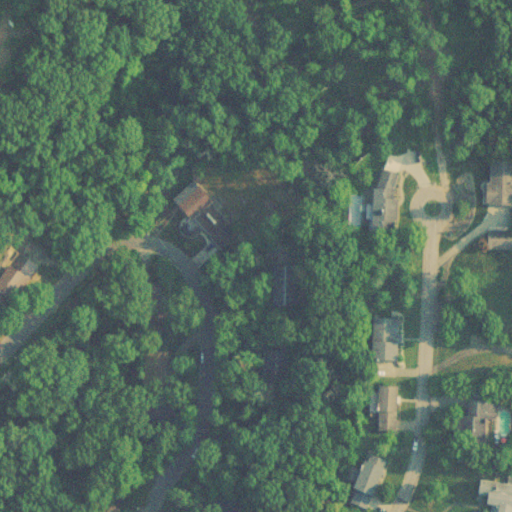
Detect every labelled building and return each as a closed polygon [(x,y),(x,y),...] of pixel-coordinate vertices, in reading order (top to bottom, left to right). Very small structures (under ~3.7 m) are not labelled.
[(511,203),(511,159),(489,159),(489,204),(511,203)] [(397,228),(397,170),(374,170),(374,228),(397,228)] [(233,244),(203,210),(191,221),(222,255),(233,244)] [(511,248),(511,230),(488,230),(488,248),(511,248)] [(0,274),(0,301),(21,312),(43,268),(11,252),(0,274)] [(272,266),(271,306),(292,306),(293,266),(272,266)] [(376,359),(398,359),(398,318),(376,318),(376,359)] [(279,357),(266,357),(266,375),(279,375),(279,357)] [(398,386),(378,385),(377,431),(397,431),(398,386)] [(459,414),(459,439),(494,439),(494,399),(469,399),(469,414),(459,414)] [(373,496),(387,469),(367,459),(353,486),(373,496)] [(511,511),(511,476),(509,476),(508,483),(481,479),(479,495),(493,496),(490,511),(488,511),(482,511),(481,511),(511,511)]
